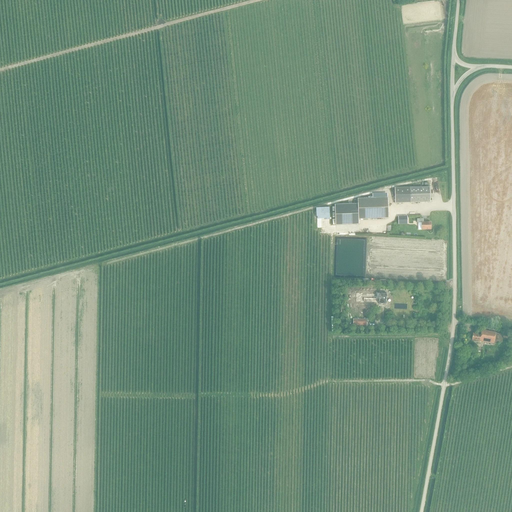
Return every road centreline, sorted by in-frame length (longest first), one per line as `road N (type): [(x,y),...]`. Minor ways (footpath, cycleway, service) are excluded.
road 1 (unclassified): [(420,511),(453,321),(451,95)]
road 2 (track): [(324,381),(443,385)]
